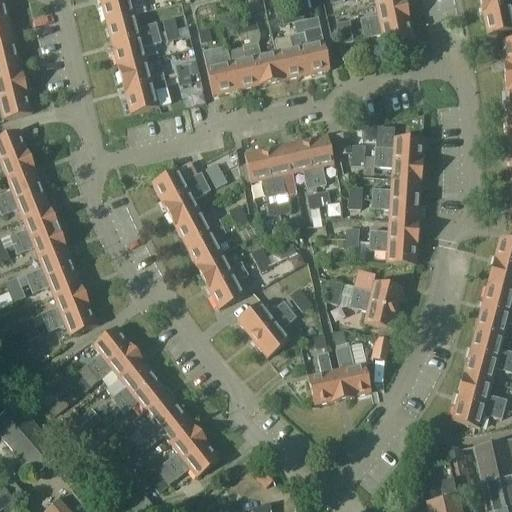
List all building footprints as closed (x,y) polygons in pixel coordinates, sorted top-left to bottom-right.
[(108,0),(100,2),(106,25),(134,18),(146,15),(143,1),(147,0),(108,0)] [(478,0),(482,15),(511,8),(510,1),(509,0),(478,0)] [(362,32),(409,22),(405,2),(376,8),(378,18),(360,22),(362,32)] [(511,12),(511,8),(482,15),(487,39),(511,33),(511,12)] [(301,11),(291,13),(294,25),(304,23),(301,11)] [(284,27),(294,25),(291,13),(281,15),(284,27)] [(6,14),(0,16),(0,37),(11,35),(6,14)] [(134,18),(106,25),(112,48),(141,41),(157,36),(155,27),(138,31),(138,30),(134,18)] [(255,21),(245,23),(248,35),(258,33),(255,21)] [(162,25),(165,35),(177,32),(176,30),(174,22),(162,25)] [(409,22),(362,32),(364,42),(382,38),(384,49),(413,44),(409,22)] [(238,37),(248,35),(245,23),(235,25),(238,37)] [(319,24),(295,30),(297,37),(306,78),(329,73),(323,44),(320,32),(319,24)] [(349,24),(336,27),(341,47),(345,66),(356,64),(352,45),(353,45),(349,24)] [(208,31),(198,33),(200,45),(210,43),(208,31)] [(177,32),(165,35),(167,44),(179,41),(177,32)] [(11,35),(0,37),(0,58),(16,55),(11,35)] [(141,41),(112,48),(118,71),(147,63),(144,51),(160,46),(157,36),(141,41)] [(292,51),(276,54),(282,83),(306,78),(297,37),(289,39),(292,51)] [(511,42),(502,43),(504,67),(511,66),(511,42)] [(282,83),(276,54),(260,58),(258,46),(250,48),(259,89),(282,83)] [(250,48),(227,53),(236,94),(259,89),(250,48)] [(236,94),(227,53),(226,50),(202,55),(212,99),(236,94)] [(0,80),(21,75),(16,55),(0,58),(0,80)] [(147,63),(118,71),(124,94),(164,84),(162,76),(151,79),(147,63)] [(176,79),(188,76),(186,66),(174,69),(176,79)] [(0,102),(26,96),(21,75),(0,80),(0,102)] [(188,76),(176,79),(179,89),(191,86),(188,76)] [(164,84),(124,94),(130,117),(170,107),(166,91),(164,84)] [(26,96),(0,102),(0,112),(3,124),(21,119),(31,117),(26,96)] [(0,164),(26,154),(18,134),(0,141),(0,164)] [(340,157),(351,156),(351,158),(364,159),(364,150),(353,149),(351,136),(338,138),(340,157)] [(306,144),(316,190),(326,188),(322,170),(334,168),(327,139),(306,144)] [(375,161),(422,164),(424,143),(394,141),(393,152),(375,151),(375,161)] [(316,190),(306,144),(286,148),(292,177),(303,175),(307,193),(316,190)] [(292,177),(286,148),(265,153),(276,199),(286,197),(281,180),(292,177)] [(276,199),(265,153),(244,157),(251,186),(262,184),(266,201),(276,199)] [(7,184),(34,173),(26,154),(0,164),(0,174),(3,174),(7,184)] [(363,169),(364,159),(351,158),(351,168),(363,169)] [(422,164),(375,161),(374,170),(392,172),(391,183),(421,185),(422,164)] [(211,182),(222,176),(217,167),(206,173),(211,182)] [(151,186),(163,208),(189,194),(177,172),(151,186)] [(0,209),(42,192),(34,173),(7,184),(11,194),(0,198),(0,209)] [(222,176),(211,182),(214,187),(216,191),(226,185),(222,176)] [(421,185),(391,183),(391,194),(373,193),(372,203),(419,206),(421,185)] [(349,191),(348,201),(361,202),(362,192),(349,191)] [(50,212),(42,192),(0,209),(0,216),(1,219),(18,213),(22,222),(50,212)] [(163,208),(174,228),(200,215),(193,201),(189,194),(163,208)] [(326,195),(316,197),(319,209),(328,207),(326,195)] [(319,209),(316,197),(306,199),(309,211),(319,209)] [(360,212),(361,202),(348,201),(348,212),(360,212)] [(288,203),(278,205),(280,217),(290,215),(288,203)] [(419,206),(372,203),(371,213),(389,214),(389,224),(418,226),(419,206)] [(280,217),(278,205),(267,208),(270,220),(280,217)] [(233,224),(244,218),(239,209),(229,215),(233,224)] [(13,249),(58,231),(50,212),(22,222),(27,233),(9,240),(13,249)] [(185,249),(222,230),(219,223),(208,229),(200,215),(174,228),(185,249)] [(233,224),(236,229),(238,233),(249,227),(244,218),(233,224)] [(369,245),(417,247),(418,226),(389,224),(388,236),(370,235),(369,245)] [(222,230),(185,249),(196,270),(223,257),(215,243),(226,237),(222,230)] [(65,251),(58,231),(13,249),(17,258),(34,251),(38,262),(65,251)] [(346,232),(346,243),(358,244),(359,233),(346,232)] [(494,263),(511,267),(511,243),(500,240),(494,263)] [(357,254),(358,244),(346,243),(345,253),(357,254)] [(417,247),(369,245),(369,254),(387,255),(386,267),(416,269),(417,247)] [(65,251),(38,262),(42,272),(25,279),(29,288),(73,270),(65,251)] [(251,257),(256,266),(267,260),(262,251),(251,257)] [(4,253),(0,254),(0,265),(8,262),(4,253)] [(207,291),(245,272),(241,265),(230,271),(223,257),(196,270),(207,291)] [(271,269),(267,260),(256,266),(261,275),(271,269)] [(488,286),(511,292),(511,267),(494,263),(488,286)] [(73,270),(29,288),(33,297),(50,291),(54,300),(81,289),(73,270)] [(245,272),(207,291),(219,312),(245,299),(237,285),(248,279),(245,272)] [(9,296),(20,292),(16,282),(5,287),(9,296)] [(331,285),(329,295),(341,298),(343,288),(331,285)] [(352,301),(398,312),(403,292),(374,285),(372,296),(354,291),(352,301)] [(482,309),(510,317),(511,309),(511,292),(488,286),(482,309)] [(44,326),(89,308),(81,289),(54,300),(58,311),(41,318),(44,326)] [(9,296),(12,304),(13,306),(24,301),(20,292),(9,296)] [(296,308),(306,301),(300,292),(290,300),(296,308)] [(338,308),(341,298),(329,295),(326,305),(338,308)] [(312,309),(306,301),(296,308),(302,316),(312,309)] [(398,312),(352,301),(349,311),(367,315),(364,326),(393,333),(398,312)] [(252,343),(275,324),(269,316),(260,306),(237,324),(252,343)] [(89,308),(44,326),(48,336),(65,329),(69,340),(97,329),(89,308)] [(476,332),(504,339),(510,317),(482,309),(476,332)] [(275,324),(252,343),(267,362),(290,344),(281,332),(296,321),(290,313),(275,324)] [(5,342),(36,331),(32,321),(2,333),(5,342)] [(116,330),(105,340),(93,349),(100,358),(86,369),(92,377),(130,347),(116,330)] [(36,331),(5,342),(6,344),(25,337),(28,345),(40,340),(36,331)] [(470,355),(498,362),(500,355),(504,339),(476,332),(470,355)] [(346,346),(343,335),(343,334),(333,336),(336,348),(346,346)] [(324,337),(312,340),(315,352),(326,350),(324,337)] [(376,342),(372,361),(386,364),(390,345),(376,342)] [(107,392),(143,363),(130,347),(92,377),(98,385),(100,383),(107,392)] [(340,372),(336,373),(343,403),(355,401),(354,400),(371,396),(364,367),(354,369),(350,349),(335,352),(340,372)] [(463,378),(492,385),(498,362),(470,355),(463,378)] [(331,406),(343,403),(336,373),(332,374),(329,362),(328,356),(317,359),(321,377),(307,380),(314,409),(330,405),(331,406)] [(118,410),(155,380),(143,363),(107,392),(105,394),(118,410)] [(76,390),(85,383),(79,375),(69,382),(76,390)] [(492,385),(463,378),(457,401),(486,409),(492,385)] [(145,415),(168,397),(155,380),(118,410),(124,418),(138,407),(145,415)] [(85,383),(76,390),(82,399),(92,391),(85,383)] [(0,387),(0,420),(0,438),(34,478),(59,457),(0,387)] [(49,412),(55,421),(78,403),(73,396),(63,404),(62,402),(49,412)] [(168,397),(145,415),(152,424),(138,435),(143,443),(181,413),(168,397)] [(486,409),(457,401),(451,424),(480,432),(486,409)] [(102,423),(111,415),(105,407),(95,415),(102,423)] [(92,413),(73,428),(81,439),(100,424),(92,413)] [(181,413),(143,443),(150,451),(164,439),(171,448),(194,430),(181,413)] [(111,415),(102,423),(108,431),(118,423),(111,415)] [(194,430),(171,448),(178,457),(163,468),(169,476),(207,446),(194,430)] [(127,456),(137,449),(131,440),(121,448),(127,456)] [(511,511),(511,442),(473,451),(487,511),(511,511)] [(207,446),(169,476),(175,484),(190,472),(197,481),(221,463),(207,446)] [(137,449),(127,456),(134,464),(144,457),(137,449)] [(463,463),(461,453),(445,456),(448,466),(463,463)] [(464,464),(433,471),(427,508),(428,509),(426,509),(427,511),(459,511),(457,502),(454,503),(453,499),(471,496),(464,464)] [(153,489),(163,482),(157,473),(147,481),(153,489)] [(163,482),(153,489),(160,497),(170,490),(163,482)] [(1,489),(0,489),(0,511),(13,502),(1,489)] [(71,496),(52,511),(88,511),(95,507),(86,497),(78,503),(71,496)] [(154,511),(144,498),(127,511),(154,511)]
